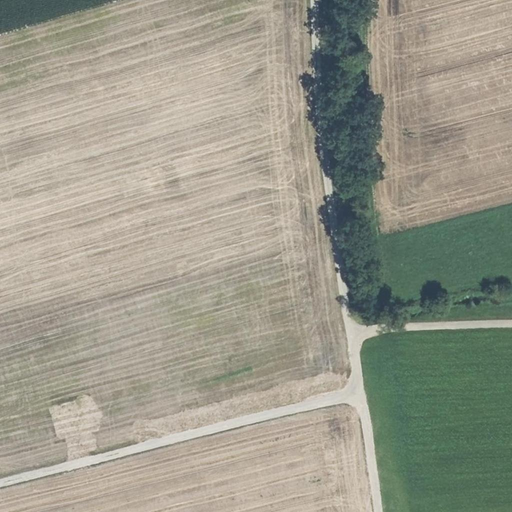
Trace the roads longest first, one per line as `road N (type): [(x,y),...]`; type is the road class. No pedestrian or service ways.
road 1 (track): [(0,482),(360,393)]
road 2 (track): [(314,0),(350,331)]
road 3 (track): [(378,0),(382,326)]
road 4 (track): [(350,331),(377,511)]
road 5 (track): [(350,331),(511,323)]
